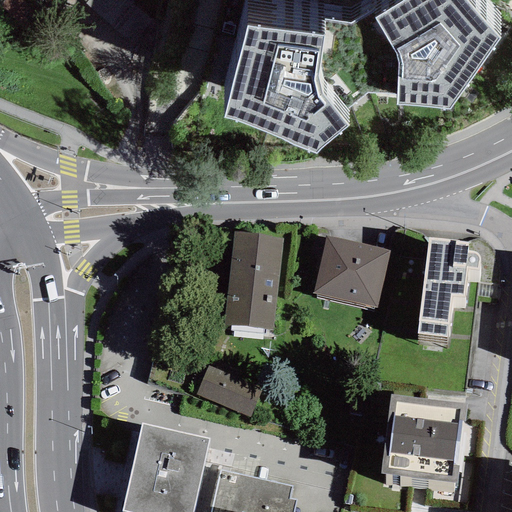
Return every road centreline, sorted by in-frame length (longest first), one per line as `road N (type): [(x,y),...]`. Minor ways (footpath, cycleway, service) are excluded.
road 1 (secondary): [(27,223),(341,194)]
road 2 (secondary): [(56,511),(47,299),(27,223)]
road 3 (residential): [(511,284),(481,511)]
road 4 (residential): [(341,194),(476,212),(511,241)]
road 5 (secondary): [(341,194),(429,178),(511,142)]
road 6 (secondary): [(0,333),(9,511)]
